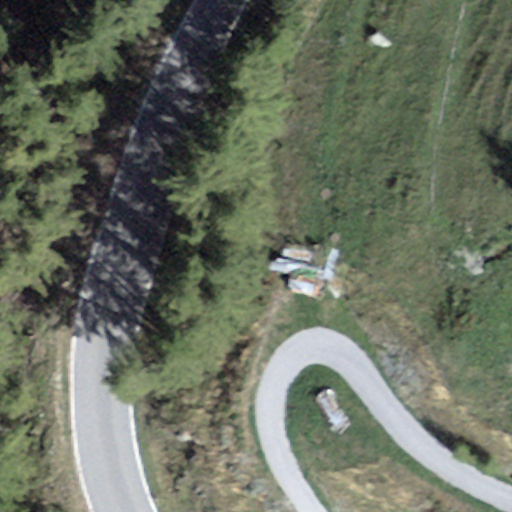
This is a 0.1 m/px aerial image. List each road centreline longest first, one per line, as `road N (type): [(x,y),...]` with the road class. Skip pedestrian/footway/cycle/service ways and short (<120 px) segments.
road 1 (tertiary): [(221,0),(161,139),(106,335),(104,426),(124,511)]
road 2 (track): [(312,511),(278,456),(268,420),(279,371),(313,345),(349,360),(427,453),(511,500)]
